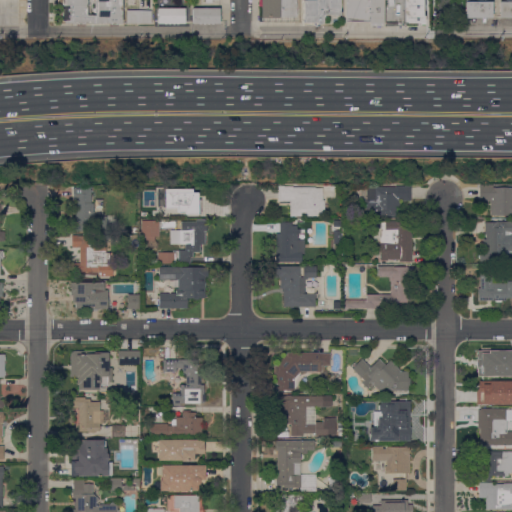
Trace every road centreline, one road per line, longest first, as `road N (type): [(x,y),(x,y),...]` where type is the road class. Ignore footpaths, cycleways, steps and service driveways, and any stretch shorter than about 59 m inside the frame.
road 1 (motorway): [(0,138),(114,130),(511,131)]
road 2 (motorway): [(511,93),(0,99)]
road 3 (residential): [(511,329),(0,329)]
road 4 (residential): [(37,511),(33,193)]
road 5 (residential): [(239,511),(248,198)]
road 6 (residential): [(444,511),(444,199)]
